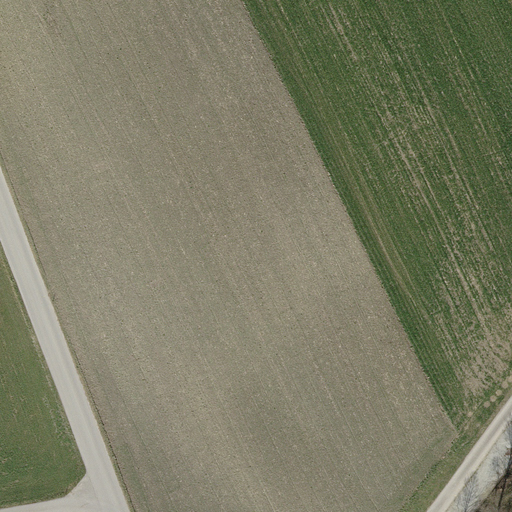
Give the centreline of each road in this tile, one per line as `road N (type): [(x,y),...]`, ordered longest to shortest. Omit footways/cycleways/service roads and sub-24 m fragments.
road 1 (tertiary): [(110,497),(0,197)]
road 2 (track): [(432,511),(511,408)]
